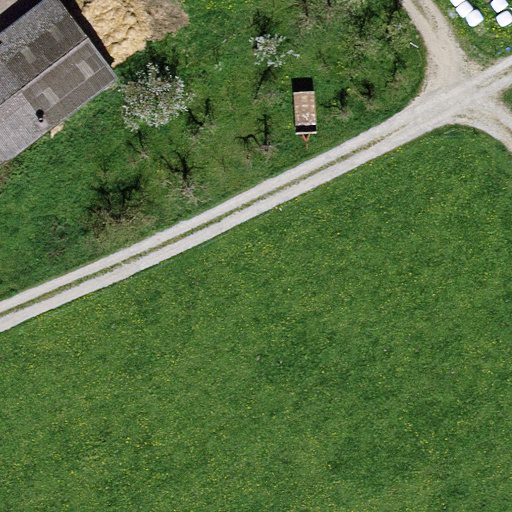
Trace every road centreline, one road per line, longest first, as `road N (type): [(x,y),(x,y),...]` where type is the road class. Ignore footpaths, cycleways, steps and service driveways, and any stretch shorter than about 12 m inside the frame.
road 1 (track): [(0,317),(511,86)]
road 2 (track): [(438,0),(511,97)]
